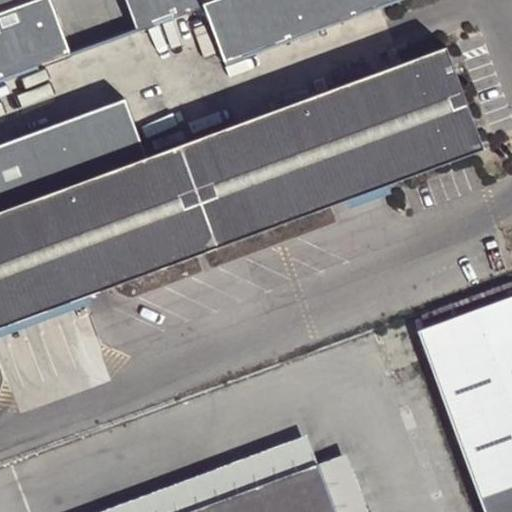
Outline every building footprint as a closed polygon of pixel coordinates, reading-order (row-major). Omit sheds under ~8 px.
[(128,95),(0,141),(0,77),(71,52),(51,0),(0,0),(0,325),(483,146),(446,45),(149,153),(128,95)] [(129,0),(139,27),(206,2),(228,61),(393,0),(129,0)] [(511,511),(511,296),(417,331),(482,511),(511,511)] [(182,511),(316,462),(306,434),(93,511),(182,511)] [(366,511),(344,452),(316,462),(334,511),(366,511)] [(334,511),(316,462),(182,511),(334,511)]
